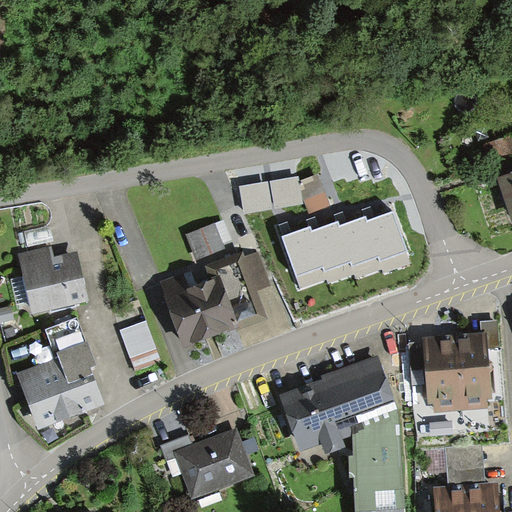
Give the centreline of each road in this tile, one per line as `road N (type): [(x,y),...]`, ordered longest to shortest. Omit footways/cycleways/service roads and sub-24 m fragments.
road 1 (residential): [(462,283),(418,175),(377,138),(331,138),(0,202)]
road 2 (residential): [(31,485),(132,410),(462,283)]
